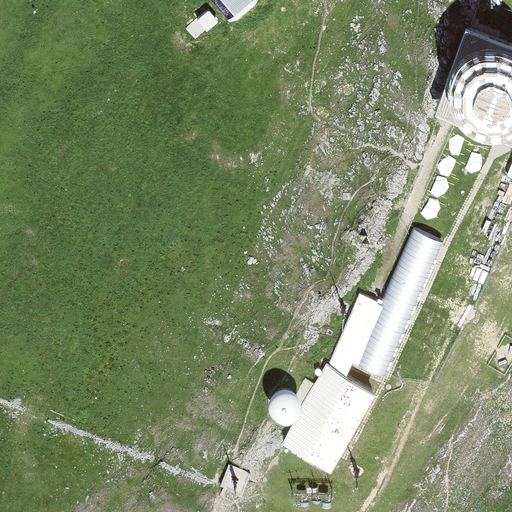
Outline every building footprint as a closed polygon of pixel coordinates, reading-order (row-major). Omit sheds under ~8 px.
[(251,0),(214,0),(229,18),(251,0)] [(511,43),(508,42),(473,29),(441,115),(451,119),(511,141),(511,43)] [(441,242),(414,230),(382,302),(357,291),(332,347),(384,370),(441,242)] [(282,439),(334,466),(376,388),(324,361),(282,439)] [(287,415),(292,413),(296,410),(298,405),(299,400),(299,395),(297,390),(293,386),(289,384),(283,383),(278,383),(273,386),(269,390),(267,396),(266,401),(268,407),(271,411),(276,414),(282,416),(287,415)] [(247,472),(228,463),(218,483),(238,492),(247,472)]
